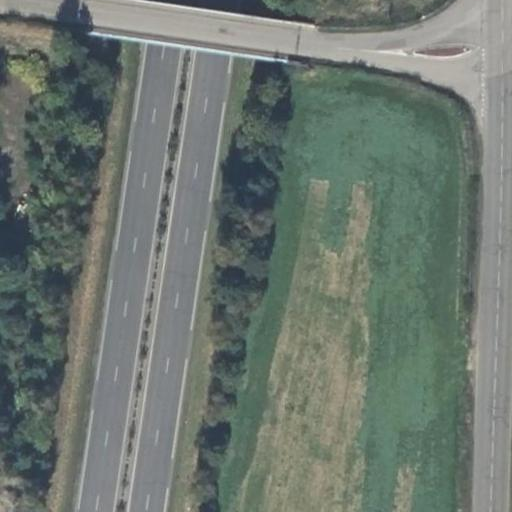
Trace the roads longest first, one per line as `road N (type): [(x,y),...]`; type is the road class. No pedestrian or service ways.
road 1 (trunk): [(170,0),(95,511)]
road 2 (trunk): [(147,511),(221,0)]
road 3 (unclassified): [(501,49),(321,44),(10,0)]
road 4 (tertiary): [(487,511),(501,49)]
